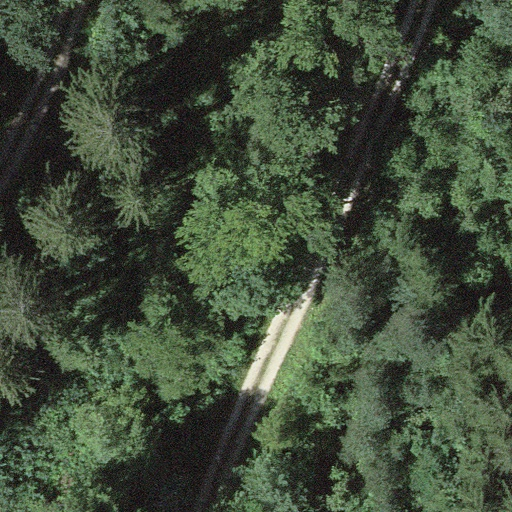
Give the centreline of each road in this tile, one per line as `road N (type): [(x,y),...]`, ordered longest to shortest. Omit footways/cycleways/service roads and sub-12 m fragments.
road 1 (track): [(203,511),(409,0)]
road 2 (track): [(102,0),(0,229)]
